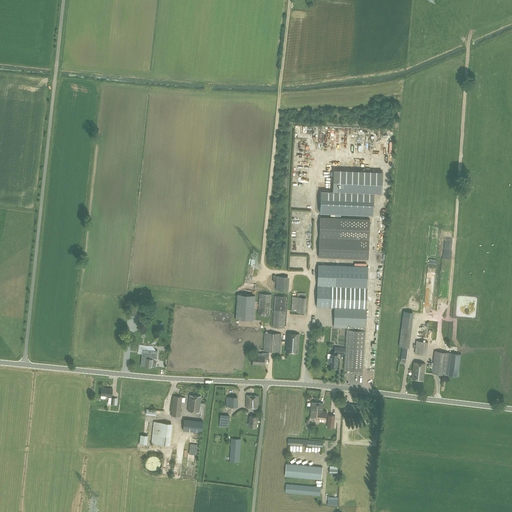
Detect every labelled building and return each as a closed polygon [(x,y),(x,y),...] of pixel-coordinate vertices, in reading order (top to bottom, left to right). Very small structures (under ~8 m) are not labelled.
[(328,142),(328,130),(320,130),(320,141),(328,142)] [(333,170),(332,191),(321,191),(320,213),(373,215),(374,194),(381,194),(382,172),(333,170)] [(320,217),(319,237),(369,239),(370,219),(320,217)] [(369,239),(319,237),(318,257),(368,259),(369,239)] [(347,325),(366,325),(368,266),(318,264),(316,306),(334,307),(333,327),(347,328),(347,325)] [(285,290),(286,277),(277,276),(276,290),(285,290)] [(258,315),(268,315),(270,294),(260,293),(258,315)] [(236,319),(253,320),(255,295),(237,294),(236,319)] [(275,295),(273,327),(284,328),(287,296),(275,295)] [(306,297),(298,297),(292,296),(291,311),(306,313),(307,297),(306,297)] [(139,314),(140,305),(130,304),(129,313),(139,314)] [(398,345),(408,346),(410,326),(400,325),(398,345)] [(363,370),(365,331),(347,330),(345,369),(363,370)] [(265,332),(264,351),(280,352),(282,334),(265,332)] [(287,333),(286,352),(298,353),(299,334),(287,333)] [(416,340),(414,353),(427,355),(428,342),(416,340)] [(399,359),(406,360),(408,347),(401,347),(399,359)] [(154,362),(154,358),(157,359),(158,350),(142,349),(141,366),(156,367),(156,362),(154,362)] [(458,376),(460,354),(434,351),(432,373),(458,376)] [(263,353),(262,356),(257,356),(253,356),(253,364),(264,364),(264,359),(269,359),(269,353),(263,353)] [(337,353),(334,353),(331,353),(330,358),(328,358),(327,359),(327,363),(328,364),(330,364),(330,367),(337,367),(338,356),(337,356),(337,353)] [(411,378),(423,380),(425,364),(413,362),(411,378)] [(101,395),(112,396),(112,389),(102,388),(101,395)] [(201,396),(189,395),(188,411),(199,412),(201,396)] [(182,397),(174,396),(171,416),(180,416),(182,397)] [(246,407),(257,408),(258,396),(246,396),(246,407)] [(238,407),(238,397),(226,397),(226,407),(238,407)] [(323,410),(311,409),(310,418),(326,419),(326,411),(322,410),(323,410)] [(219,427),(228,428),(229,415),(220,414),(219,427)] [(258,417),(249,416),(248,427),(257,428),(258,417)] [(183,430),(202,433),(203,421),(184,419),(183,430)] [(172,423),(154,422),(151,444),(170,445),(172,423)] [(323,447),(323,441),(288,438),(287,445),(323,447)] [(241,445),(230,444),(229,462),(239,462),(241,445)] [(149,457),(148,458),(147,459),(146,461),(145,463),(145,465),(145,466),(146,468),(147,470),(148,471),(150,472),(152,472),(153,473),(155,473),(157,472),(159,471),(160,470),(161,468),(162,467),(162,465),(162,463),(161,461),(161,460),(160,458),(158,457),(156,456),(155,456),(153,456),(151,456),(149,457)] [(286,463),(285,476),(309,478),(318,479),(321,479),(323,467),(286,463)] [(286,484),(285,492),(320,496),(321,487),(286,484)] [(337,506),(338,497),(328,497),(327,505),(337,506)]
